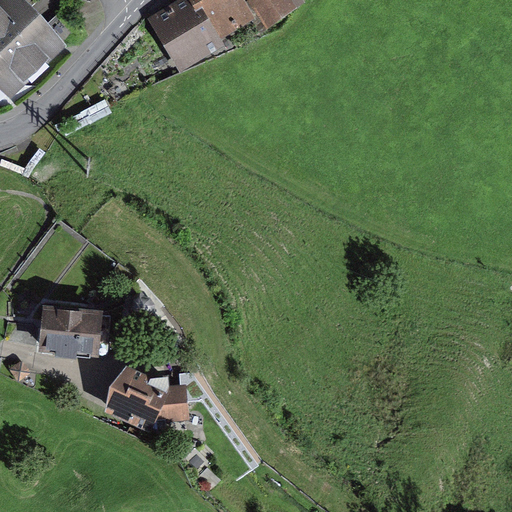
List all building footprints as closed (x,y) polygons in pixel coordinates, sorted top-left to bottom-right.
[(5,0),(0,5),(0,82),(8,90),(61,34),(25,0),(5,0)] [(219,45),(214,38),(200,11),(198,12),(191,0),(189,0),(155,19),(181,66),(219,45)] [(200,11),(214,38),(248,19),(237,0),(191,0),(198,12),(200,11)] [(48,309),(45,343),(103,347),(105,313),(48,309)] [(111,401),(161,424),(178,387),(129,364),(111,401)]
